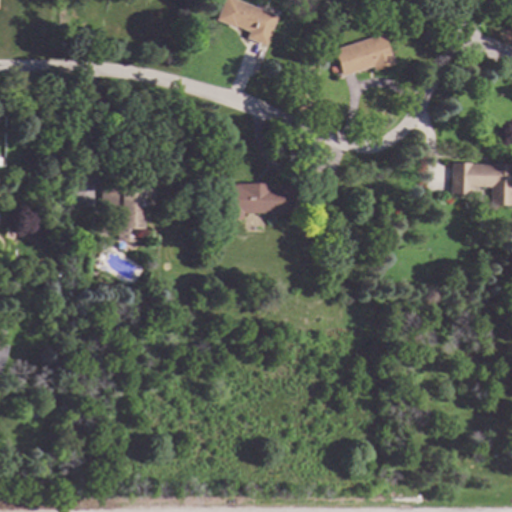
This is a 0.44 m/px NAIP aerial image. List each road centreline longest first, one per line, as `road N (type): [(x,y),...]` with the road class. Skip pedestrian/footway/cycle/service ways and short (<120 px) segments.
road 1 (residential): [(384,142),(346,146),(129,67),(0,64)]
road 2 (residential): [(463,0),(410,118),(384,142)]
